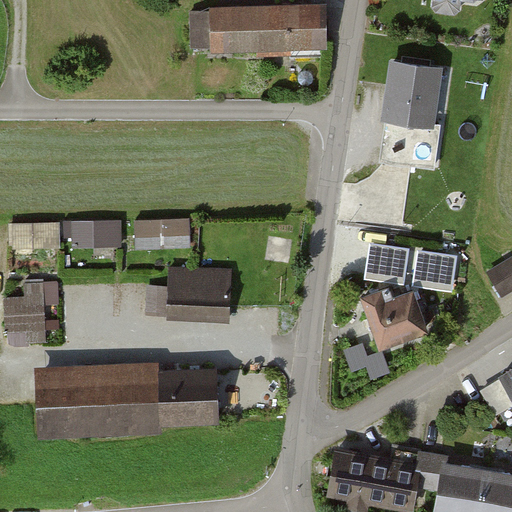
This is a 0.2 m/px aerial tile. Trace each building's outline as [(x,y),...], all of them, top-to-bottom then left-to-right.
[(192,11),(193,51),(323,48),(322,8),(192,11)] [(439,68),(394,61),(386,117),(390,117),(385,160),(417,164),(423,123),(431,124),(439,68)] [(75,217),(76,246),(126,244),(125,216),(75,217)] [(194,245),(194,216),(137,216),(138,245),(194,245)] [(64,245),(62,219),(13,221),(14,247),(64,245)] [(406,250),(373,246),(369,275),(402,280),(406,250)] [(455,257),(421,252),(417,282),(451,287),(455,257)] [(511,259),(490,272),(502,293),(511,288),(511,259)] [(165,316),(224,321),(228,275),(169,271),(165,316)] [(41,342),(42,287),(27,287),(27,301),(6,301),(5,330),(26,330),(26,342),(41,342)] [(364,297),(381,344),(426,329),(413,291),(391,299),(388,289),(364,297)] [(160,418),(215,416),(213,363),(159,365),(159,355),(35,360),(38,432),(160,428),(160,418)] [(511,375),(481,394),(496,418),(511,409),(511,375)] [(333,452),(325,495),(409,511),(414,484),(417,468),(333,452)] [(417,468),(414,484),(432,488),(427,511),(511,511),(511,486),(437,472),(439,461),(420,457),(417,468)]
